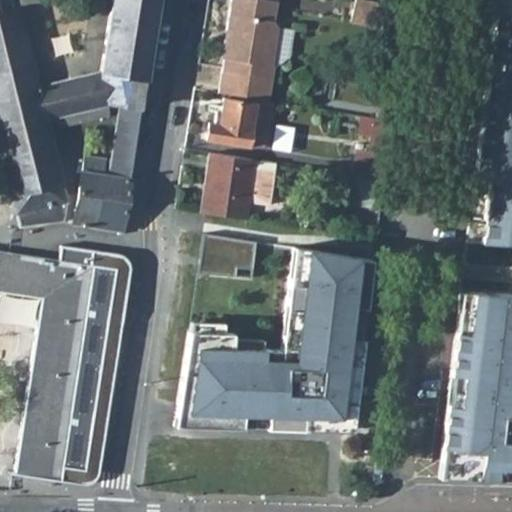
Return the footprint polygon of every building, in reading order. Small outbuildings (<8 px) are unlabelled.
[(110,0),(99,72),(107,103),(120,105),(109,174),(101,173),(105,158),(83,154),(71,221),(93,225),(101,217),(105,218),(109,228),(119,230),(156,0),(110,0)] [(276,0),(230,0),(226,28),(235,30),(234,39),(225,37),(221,57),(224,57),(218,91),(254,97),(267,100),(273,66),(273,64),(266,62),(270,41),(275,37),(277,26),(277,25),(273,19),(276,0)] [(313,0),(311,14),(374,26),(379,2),(367,0),(313,0)] [(493,0),(491,17),(499,18),(501,0),(493,0)] [(511,0),(501,0),(499,18),(511,20),(511,0)] [(0,150),(19,227),(62,221),(66,202),(45,120),(37,88),(17,7),(0,11),(0,9),(0,150)] [(511,20),(491,17),(478,148),(476,165),(490,166),(481,242),(511,242),(511,20)] [(273,64),(273,66),(288,53),(292,29),(277,26),(275,37),(270,41),(266,62),(273,64)] [(54,118),(56,128),(110,115),(107,103),(99,72),(37,88),(45,120),(54,118)] [(208,121),(205,138),(247,145),(265,148),(273,101),(267,100),(254,97),(253,102),(223,97),(218,123),(208,121)] [(389,121),(356,115),(353,132),(369,135),(366,151),(356,149),(352,173),(357,174),(379,178),(389,121)] [(274,162),(208,152),(199,211),(244,218),(246,201),(268,205),(274,162)] [(379,178),(357,174),(353,204),(379,208),(379,178)] [(204,234),(198,271),(252,278),(255,241),(204,234)] [(172,426),(351,431),(373,254),(291,242),(281,323),(188,317),(172,426)] [(0,290),(40,297),(13,472),(57,479),(89,266),(0,251),(0,290)] [(511,293),(460,290),(440,448),(437,479),(511,479),(511,293)]
